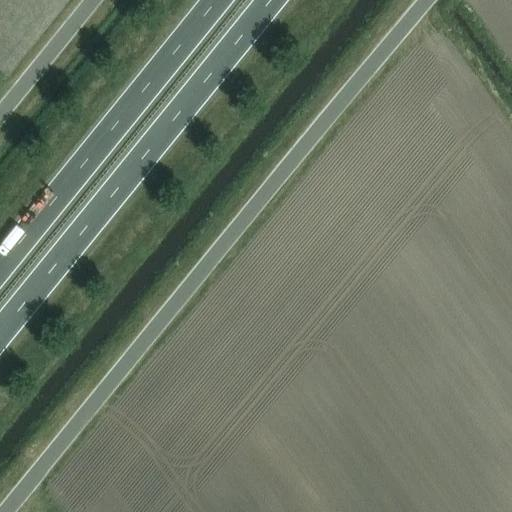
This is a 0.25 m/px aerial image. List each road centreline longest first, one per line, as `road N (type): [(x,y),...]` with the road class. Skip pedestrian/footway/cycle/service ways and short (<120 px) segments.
road 1 (unclassified): [(7,511),(434,0)]
road 2 (trunk): [(0,332),(270,0)]
road 3 (trunk): [(215,0),(0,265)]
road 4 (unclassified): [(0,116),(94,0)]
